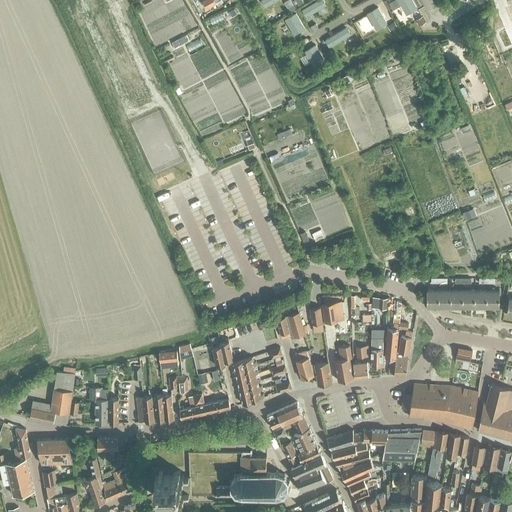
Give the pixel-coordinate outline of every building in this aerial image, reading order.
[(316,0),(302,8),(306,17),(327,5),(323,0),(316,0)] [(397,0),(393,0),(390,2),(393,9),(400,5),(397,0)] [(397,0),(406,15),(417,8),(412,0),(397,0)] [(293,3),(288,6),(291,11),(296,8),(293,3)] [(367,13),(376,30),(387,23),(378,7),(367,13)] [(234,8),(229,11),(232,16),(237,13),(234,8)] [(285,19),(294,35),(305,28),(296,13),(285,19)] [(423,16),(417,19),(420,25),(426,21),(423,16)] [(394,21),(388,25),(391,31),(398,27),(394,21)] [(316,23),(310,26),(313,31),(319,27),(316,23)] [(347,27),(325,40),(330,47),(352,34),(347,27)] [(185,35),(172,42),(175,47),(188,41),(185,35)] [(304,51),(314,67),(325,60),(316,44),(304,51)] [(332,48),(324,52),(328,59),(335,54),(332,48)] [(456,70),(453,72),(458,83),(461,81),(456,70)] [(474,187),(468,190),(471,196),(477,193),(474,187)] [(305,231),(300,233),(304,241),(309,239),(305,231)] [(405,235),(399,237),(402,245),(408,242),(405,235)] [(426,306),(438,306),(438,290),(426,290),(426,306)] [(438,306),(449,306),(449,290),(438,290),(438,306)] [(449,306),(461,306),(461,290),(449,290),(449,306)] [(461,306),(474,306),(473,290),(461,290),(461,306)] [(474,306),(487,306),(486,290),(473,290),(474,306)] [(486,290),(487,306),(499,306),(499,290),(486,290)] [(372,296),(372,307),(387,308),(387,297),(372,296)] [(322,304),(324,322),(343,319),(340,301),(322,304)] [(310,308),(312,323),(323,322),(321,306),(310,308)] [(298,312),(276,318),(282,337),(288,336),(290,335),(290,334),(292,334),(293,337),(305,334),(298,312)] [(387,340),(385,357),(395,358),(399,322),(395,322),(394,328),(387,327),(386,339),(387,340)] [(401,335),(399,352),(409,354),(413,332),(406,331),(405,336),(401,335)] [(370,365),(382,365),(382,349),(383,337),(376,337),(371,337),(370,365)] [(225,341),(220,343),(225,362),(233,360),(228,338),(224,339),(225,341)] [(225,362),(220,343),(217,343),(217,346),(212,347),(217,366),(225,364),(225,362)] [(356,346),(357,357),(370,356),(368,344),(356,346)] [(334,359),(338,381),(352,378),(349,357),(351,357),(349,345),(337,347),(339,358),(334,359)] [(269,350),(271,358),(282,355),(279,347),(269,350)] [(457,347),(456,355),(471,357),(472,350),(457,347)] [(177,350),(160,351),(160,361),(178,360),(177,350)] [(295,360),(301,378),(313,374),(308,356),(307,356),(306,350),(294,354),(296,360),(295,360)] [(390,361),(389,373),(394,373),(394,374),(406,374),(408,356),(399,357),(399,354),(396,354),(395,362),(390,361)] [(233,363),(235,371),(254,365),(256,364),(256,361),(253,361),(252,356),(233,363)] [(314,363),(317,384),(331,382),(327,361),(314,363)] [(353,363),(354,378),(368,376),(366,361),(353,363)] [(272,368),(274,375),(286,372),(284,364),(272,368)] [(235,371),(237,379),(256,373),(258,372),(257,369),(255,369),(254,365),(235,371)] [(133,366),(134,380),(142,379),(141,366),(133,366)] [(51,404),(50,410),(68,413),(74,373),(75,368),(64,367),(63,371),(60,371),(56,370),(56,371),(51,404)] [(198,374),(200,384),(208,382),(206,372),(198,374)] [(239,387),(258,381),(260,381),(259,377),(257,378),(256,373),(237,379),(239,387)] [(169,377),(171,389),(176,389),(177,390),(182,395),(182,396),(187,390),(186,377),(176,378),(176,376),(169,377)] [(276,384),(278,392),(291,389),(289,380),(276,384)] [(239,387),(241,396),(259,389),(262,388),(261,385),(259,386),(258,381),(239,387)] [(477,430),(511,438),(511,406),(511,407),(511,406),(511,388),(491,383),(486,401),(483,400),(477,430)] [(440,420),(445,421),(451,386),(413,384),(412,392),(404,391),(401,407),(410,409),(409,415),(440,420)] [(95,406),(95,422),(107,422),(107,390),(103,390),(102,386),(90,386),(89,398),(95,399),(95,406)] [(451,386),(445,421),(471,428),(478,392),(477,392),(451,386)] [(259,389),(241,396),(242,403),(264,396),(263,393),(260,394),(259,389)] [(163,394),(162,394),(165,419),(174,419),(171,393),(166,394),(166,392),(163,393),(163,394)] [(201,393),(192,394),(194,403),(203,401),(201,393)] [(136,397),(139,422),(154,421),(152,395),(151,395),(150,394),(147,394),(147,396),(136,397)] [(162,394),(153,395),(156,420),(165,419),(162,394)] [(109,422),(118,422),(118,397),(109,397),(109,422)] [(228,398),(203,404),(205,412),(230,407),(228,398)] [(70,413),(77,414),(79,401),(72,400),(70,413)] [(32,401),(31,407),(50,410),(51,404),(32,401)] [(272,428),(291,420),(303,415),(297,401),(266,415),(272,428)] [(205,412),(203,404),(179,409),(181,418),(205,412)] [(50,410),(31,407),(29,418),(52,423),(53,423),(66,425),(68,413),(50,410)] [(297,432),(299,432),(308,427),(303,415),(291,420),(297,432)] [(16,427),(17,431),(19,443),(19,446),(14,447),(16,457),(25,455),(30,454),(25,429),(16,427)] [(273,431),(276,437),(286,433),(283,427),(273,431)] [(299,432),(293,435),(296,440),(296,441),(301,451),(306,449),(316,444),(315,440),(309,427),(308,427),(299,432)] [(326,436),(332,450),(356,444),(355,440),(353,433),(353,429),(341,432),(326,436)] [(356,444),(332,450),(338,465),(339,465),(362,459),(370,457),(369,449),(367,449),(366,441),(371,441),(372,440),(373,429),(364,429),(364,430),(364,440),(364,441),(356,444)] [(361,432),(353,433),(355,440),(356,444),(364,441),(364,440),(364,430),(364,429),(362,429),(361,432)] [(372,440),(371,441),(371,442),(385,442),(388,430),(373,429),(372,440)] [(388,430),(385,442),(382,458),(415,458),(418,441),(421,429),(388,430)] [(421,442),(433,443),(434,440),(435,431),(422,430),(421,442)] [(434,441),(427,476),(423,511),(437,511),(442,482),(439,481),(439,474),(435,474),(437,464),(439,464),(441,451),(443,451),(443,448),(447,449),(450,432),(447,432),(436,430),(434,441)] [(460,435),(450,432),(447,449),(446,456),(456,458),(457,453),(459,440),(460,435)] [(469,437),(460,435),(459,440),(457,453),(466,455),(469,437)] [(36,438),(37,441),(41,463),(71,462),(68,440),(68,437),(36,438)] [(98,437),(98,449),(99,459),(104,458),(104,449),(117,449),(117,437),(98,437)] [(284,449),(288,457),(290,461),(295,458),(293,455),(297,453),(290,440),(280,445),(282,450),(284,449)] [(306,449),(297,453),(293,455),(295,458),(290,461),(293,466),(320,453),(317,444),(306,449)] [(488,444),(483,465),(496,469),(496,466),(497,465),(501,448),(488,444)] [(476,445),(472,463),(480,465),(484,447),(476,445)] [(506,473),(509,462),(511,452),(511,450),(501,448),(497,465),(496,466),(502,467),(501,471),(506,473)] [(233,475),(234,476),(231,480),(230,480),(229,481),(231,482),(231,486),(216,486),(216,495),(214,495),(214,496),(216,496),(216,495),(228,495),(233,495),(236,495),(242,496),(242,498),(243,498),(243,496),(249,496),(249,498),(251,498),(251,496),(258,496),(258,498),(260,498),(260,496),(267,497),(267,498),(269,498),(269,497),(276,497),(276,498),(278,498),(278,497),(283,495),(284,496),(286,495),(285,494),(288,489),(290,490),(290,488),(289,487),(289,481),(290,481),(290,480),(288,480),(285,475),(286,473),(285,472),(283,474),(277,472),(277,470),(275,470),(275,472),(266,472),(266,471),(266,469),(267,455),(266,455),(266,454),(265,454),(265,455),(259,455),(259,454),(257,454),(257,455),(251,454),(251,453),(252,453),(252,452),(252,449),(250,449),(250,451),(241,451),(241,455),(240,455),(240,470),(241,470),(241,471),(241,473),(235,475),(235,474),(233,475)] [(115,462),(114,469),(122,466),(122,463),(123,463),(123,462),(125,452),(119,451),(117,462),(115,462)] [(291,468),(295,476),(319,465),(325,463),(321,453),(320,453),(293,466),(290,461),(288,457),(287,458),(292,467),(291,468)] [(97,457),(89,458),(93,476),(99,475),(101,474),(97,457)] [(362,459),(339,465),(341,471),(345,479),(346,479),(368,469),(369,471),(382,468),(382,466),(373,465),(370,457),(362,459)] [(6,462),(9,474),(29,470),(26,458),(6,462)] [(319,465),(295,476),(296,478),(293,479),(298,488),(300,487),(301,490),(327,481),(332,478),(325,463),(319,465)] [(121,468),(116,470),(125,492),(133,488),(126,473),(121,475),(119,471),(122,470),(121,468)] [(54,469),(42,471),(45,484),(57,482),(54,469)] [(368,469),(346,479),(348,484),(371,475),(372,477),(376,477),(377,481),(380,481),(379,477),(378,475),(376,475),(375,472),(370,473),(369,471),(368,469)] [(29,470),(9,474),(13,494),(33,490),(29,470)] [(116,478),(111,480),(117,495),(125,492),(116,470),(113,472),(116,478)] [(159,475),(155,475),(155,476),(155,479),(159,479),(159,493),(155,493),(155,495),(155,497),(159,496),(159,500),(163,500),(163,496),(177,496),(177,500),(181,500),(180,496),(184,496),(184,494),(191,493),(190,476),(189,476),(184,476),(184,475),(180,475),(180,471),(176,471),(176,475),(162,475),(162,471),(159,471),(159,475)] [(93,476),(82,480),(86,489),(90,488),(95,505),(107,500),(103,482),(103,481),(102,481),(99,475),(93,476)] [(348,484),(353,493),(367,487),(373,484),(373,483),(377,481),(376,477),(372,477),(371,475),(348,484)] [(412,475),(411,494),(411,511),(423,511),(427,476),(412,475)] [(105,481),(103,481),(107,500),(117,495),(111,480),(106,482),(105,481)] [(46,497),(55,495),(62,494),(60,482),(44,485),(46,497)] [(445,483),(442,483),(437,511),(447,511),(450,496),(451,487),(445,486),(445,483)] [(474,511),(478,495),(479,485),(471,483),(470,493),(467,492),(463,511),(474,511)] [(353,493),(356,500),(365,496),(375,492),(375,490),(377,489),(376,487),(368,490),(367,487),(353,493)] [(336,489),(318,498),(323,510),(342,502),(336,489)] [(65,494),(69,511),(78,511),(81,511),(77,492),(65,494)] [(365,496),(356,500),(361,511),(370,511),(366,499),(365,497),(376,493),(375,492),(365,496)] [(377,495),(379,511),(387,511),(384,492),(376,494),(377,495)] [(389,492),(384,492),(387,511),(411,511),(411,494),(404,495),(405,501),(390,503),(389,492)] [(55,495),(55,500),(58,511),(68,511),(67,502),(65,494),(62,494),(55,495)] [(379,511),(377,495),(366,499),(370,511),(379,511)] [(474,511),(485,511),(489,497),(478,495),(474,511)] [(450,496),(447,511),(455,511),(457,500),(451,499),(452,497),(450,496)] [(485,511),(497,511),(500,499),(489,496),(489,497),(485,511)] [(497,511),(511,511),(511,509),(511,498),(501,496),(500,499),(497,511)] [(318,511),(323,510),(318,498),(304,504),(307,511),(304,511),(318,511)] [(58,511),(55,500),(47,502),(49,511),(58,511)] [(141,511),(137,501),(124,507),(125,508),(119,511),(120,511),(141,511)] [(340,511),(346,510),(342,502),(323,510),(318,511),(340,511)]
